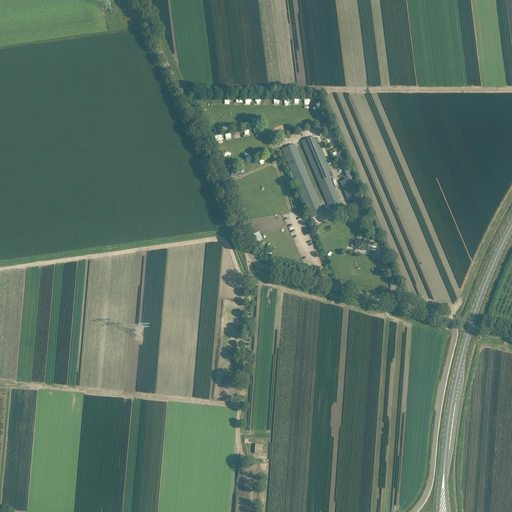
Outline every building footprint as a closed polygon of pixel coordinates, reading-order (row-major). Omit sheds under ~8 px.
[(313,137),(301,142),(327,204),(328,206),(330,211),(342,206),(328,173),(331,172),(325,160),(323,161),(313,137)] [(294,145),(282,150),(311,219),(323,214),(321,209),(321,207),(294,145)] [(361,198),(345,161),(341,152),(339,153),(337,154),(337,156),(335,157),(338,164),(340,163),(347,179),(340,183),(348,203),(361,198)] [(312,220),(308,221),(312,230),(316,228),(315,225),(313,220),(313,219),(312,220)] [(353,239),(351,247),(355,248),(355,249),(361,251),(361,250),(369,252),(370,249),(368,248),(370,242),(361,240),(356,238),(356,240),(353,239)] [(262,454),(262,445),(255,444),(254,454),(262,454)]
